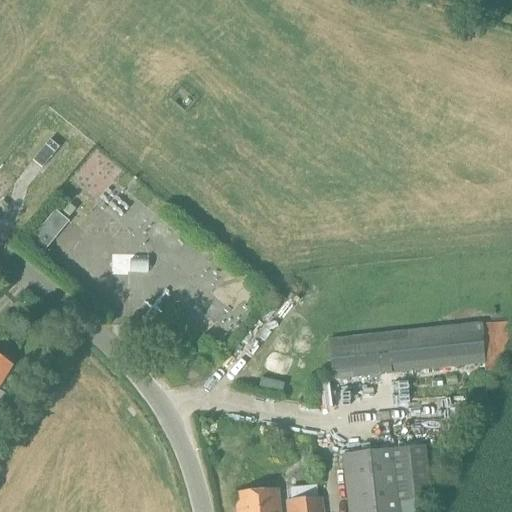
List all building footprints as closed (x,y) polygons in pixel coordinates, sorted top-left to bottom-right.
[(41,170),(59,148),(49,140),(32,162),(41,170)] [(45,248),(68,221),(55,211),(33,238),(45,248)] [(130,260),(130,272),(147,272),(147,260),(130,260)] [(270,295),(285,311),(305,292),(290,276),(270,295)] [(333,379),(484,365),(481,326),(329,340),(333,379)] [(0,383),(10,368),(0,361),(0,383)] [(404,432),(425,432),(426,420),(404,419),(404,432)] [(413,511),(413,500),(430,498),(425,447),(342,456),(348,511),(413,511)] [(235,511),(278,511),(277,492),(234,495),(235,511)] [(286,511),(323,511),(322,499),(285,503),(286,511)]
